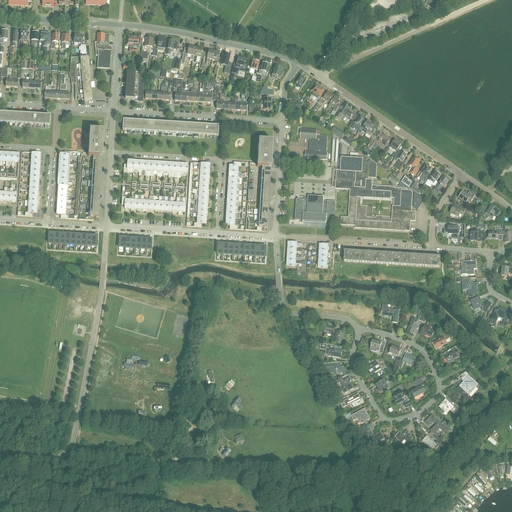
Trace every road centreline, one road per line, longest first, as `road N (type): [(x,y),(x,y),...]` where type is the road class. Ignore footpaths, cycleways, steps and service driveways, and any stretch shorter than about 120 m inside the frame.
road 1 (unclassified): [(56,459),(69,449),(78,415),(106,226)]
road 2 (unclassified): [(320,75),(486,0)]
road 3 (unclassified): [(298,62),(120,24)]
road 4 (residential): [(111,151),(219,160),(216,232)]
road 5 (unclassified): [(462,174),(320,75)]
road 6 (residential): [(358,330),(353,367),(381,416),(394,420),(424,408),(438,381)]
road 7 (residential): [(281,121),(113,111)]
road 8 (residential): [(275,236),(431,246)]
road 9 (residential): [(358,330),(342,317),(282,305),(275,236)]
road 10 (unclassified): [(178,444),(174,461),(163,465),(56,459)]
road 11 (residential): [(0,144),(52,150),(48,222)]
